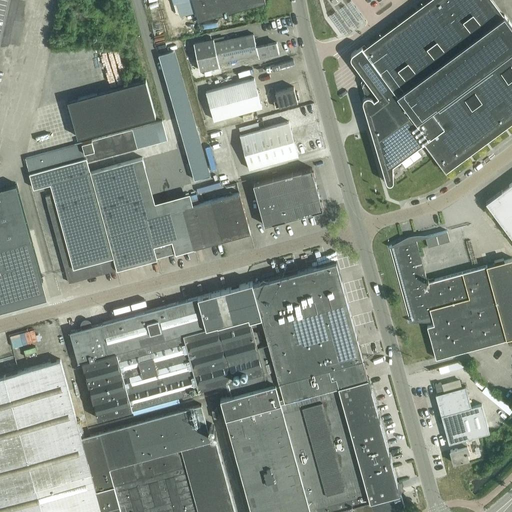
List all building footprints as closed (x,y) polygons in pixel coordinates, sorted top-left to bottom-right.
[(192,0),(198,21),(264,3),(266,3),(264,0),(192,0)] [(502,17),(489,0),(432,0),(365,51),(361,46),(353,53),(352,54),(351,55),(351,56),(351,57),(351,58),(351,59),(351,60),(352,61),(367,81),(362,84),(364,90),(365,96),(365,97),(364,98),(363,99),(363,101),(363,102),(363,103),(386,181),(386,182),(387,182),(387,183),(388,183),(389,183),(390,183),(391,183),(392,183),(393,182),(393,181),(393,180),(393,165),(424,142),(446,172),(447,172),(445,170),(511,120),(511,25),(504,15),(502,17)] [(194,43),(200,71),(219,66),(219,63),(258,54),(259,59),(279,54),(277,43),(256,47),(254,34),(214,43),(214,39),(194,43)] [(174,51),(159,55),(194,180),(210,176),(174,51)] [(272,62),(242,71),(243,76),(274,68),(272,62)] [(206,91),(214,120),(255,109),(262,107),(254,78),(206,91)] [(67,101),(77,137),(155,116),(146,80),(67,101)] [(295,92),(294,87),(275,92),(277,100),(274,101),(276,107),(298,101),(297,99),(299,99),(297,92),(295,92)] [(162,121),(25,159),(33,189),(51,184),(50,184),(63,180),(59,166),(87,159),(88,162),(167,140),(162,121)] [(289,122),(264,128),(274,162),(298,156),(289,122)] [(258,123),(239,128),(241,135),(240,135),(249,169),(274,162),(264,128),(260,130),(258,123)] [(52,202),(47,204),(69,283),(102,274),(102,273),(117,269),(117,270),(157,259),(157,257),(175,252),(175,254),(194,249),(183,208),(146,218),(133,172),(145,168),(142,158),(63,180),(50,184),(51,184),(55,201),(52,202)] [(253,184),(265,225),(323,209),(312,168),(253,184)] [(511,183),(486,203),(511,237),(511,183)] [(0,310),(47,298),(16,184),(0,188),(0,310)] [(239,193),(211,200),(222,241),(253,233),(242,192),(239,193)] [(200,203),(183,208),(194,249),(222,241),(211,200),(200,203)] [(425,237),(428,247),(450,241),(447,231),(425,237)] [(394,245),(415,320),(432,316),(434,324),(427,326),(436,359),(507,339),(511,337),(511,258),(487,266),(487,265),(429,281),(428,279),(427,279),(416,239),(394,245)] [(269,342),(279,381),(363,358),(336,261),(268,280),(278,317),(279,316),(285,337),(269,342)] [(268,280),(253,284),(269,342),(285,337),(279,316),(278,317),(268,280)] [(230,391),(231,394),(279,381),(269,342),(253,284),(252,282),(102,323),(70,332),(78,363),(82,361),(98,419),(228,383),(229,385),(226,386),(228,392),(230,391)] [(279,381),(231,394),(231,395),(220,398),(251,511),(335,511),(401,494),(401,492),(369,377),(368,377),(363,358),(279,381)] [(109,511),(121,509),(121,511),(235,511),(215,439),(211,440),(201,405),(114,429),(82,438),(60,360),(18,371),(9,374),(4,375),(0,376),(0,511),(109,511)] [(447,372),(465,367),(459,363),(445,366),(447,372)] [(442,384),(444,392),(458,389),(456,380),(442,384)] [(435,384),(437,394),(444,392),(441,383),(435,384)] [(482,404),(471,407),(466,386),(458,389),(444,392),(437,394),(436,395),(449,444),(456,442),(458,448),(450,450),(454,463),(469,459),(467,453),(469,452),(467,446),(465,439),(489,433),(482,404)] [(482,394),(509,416),(511,412),(511,407),(488,388),(482,394)] [(210,399),(212,405),(217,404),(221,403),(218,392),(214,393),(214,395),(215,398),(210,399)]
